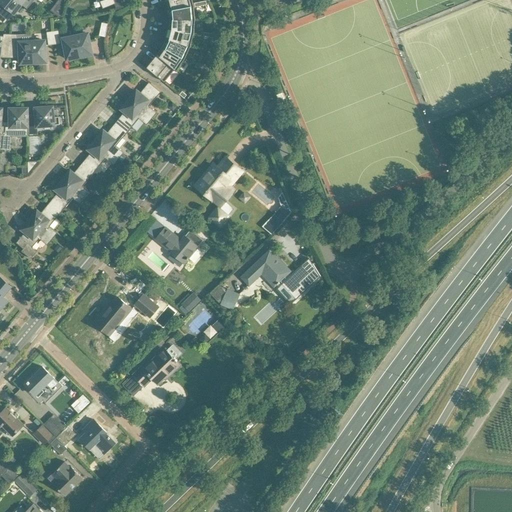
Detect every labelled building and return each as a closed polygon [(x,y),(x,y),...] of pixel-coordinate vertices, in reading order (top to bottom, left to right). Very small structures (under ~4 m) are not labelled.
[(0,0),(0,2),(3,4),(0,8),(0,22),(6,23),(13,13),(14,14),(21,4),(16,0),(0,0)] [(60,0),(57,0),(55,3),(64,9),(65,3),(60,0)] [(99,0),(103,8),(115,3),(114,0),(98,0),(99,0)] [(192,0),(166,0),(165,1),(166,1),(168,9),(169,10),(194,5),(192,0)] [(62,17),(64,9),(55,3),(49,11),(58,17),(62,17)] [(169,19),(195,19),(194,5),(169,10),(169,14),(169,18),(169,19)] [(194,33),(195,19),(169,19),(169,20),(169,27),(169,28),(194,33)] [(99,35),(105,37),(108,24),(102,22),(99,35)] [(166,37),(190,46),(194,33),(169,28),(169,29),(167,37),(166,37)] [(88,33),(75,36),(80,58),(89,56),(88,54),(92,54),(90,45),(89,46),(89,42),(88,33)] [(0,41),(0,55),(2,56),(2,57),(9,57),(10,34),(3,34),(3,37),(1,36),(0,41)] [(24,64),(33,64),(32,41),(20,42),(20,37),(17,37),(17,34),(10,34),(9,57),(17,57),(17,56),(20,56),(21,63),(24,63),(24,64)] [(80,58),(75,36),(63,38),(65,47),(66,50),(66,51),(67,59),(71,58),(71,60),(80,58)] [(185,59),(190,46),(166,37),(166,38),(162,46),(185,59)] [(44,40),(32,41),(33,64),(42,63),(42,62),(46,61),(45,53),(44,53),(44,49),(45,49),(44,40)] [(162,47),(157,53),(156,52),(156,53),(177,70),(185,59),(162,46),(162,47)] [(155,53),(157,55),(151,61),(147,67),(164,82),(175,69),(177,70),(156,53),(155,53)] [(137,91),(129,100),(152,118),(157,112),(149,106),(161,92),(151,84),(147,88),(145,87),(140,93),(137,91)] [(282,103),(284,102),(285,102),(281,93),(277,95),(280,104),(282,103)] [(121,119),(117,124),(127,132),(139,118),(147,125),(152,118),(129,100),(122,109),(125,111),(119,118),(121,119)] [(36,110),(36,114),(27,115),(27,121),(27,134),(37,134),(37,126),(60,124),(59,116),(53,117),(52,107),(42,107),(42,109),(36,110)] [(27,121),(27,115),(27,108),(17,108),(17,110),(10,111),(10,122),(0,122),(0,125),(0,149),(10,150),(11,136),(27,136),(27,134),(27,121)] [(102,144),(119,158),(122,161),(126,157),(123,154),(124,152),(116,146),(127,132),(117,124),(114,128),(112,127),(107,133),(104,131),(96,140),(102,144)] [(119,158),(102,144),(96,140),(89,149),(92,151),(86,158),(88,159),(84,164),(94,172),(106,158),(114,165),(119,158)] [(233,181),(241,171),(226,158),(218,168),(215,165),(197,186),(212,199),(213,198),(220,204),(209,217),(219,226),(228,215),(221,210),(226,204),(223,201),(231,193),(223,186),(230,178),(233,181)] [(28,173),(38,161),(28,162),(28,173)] [(70,171),(63,180),(86,199),(91,192),(83,186),(94,172),(84,164),(81,168),(79,167),(73,173),(70,171)] [(81,205),(86,199),(63,180),(55,189),(59,191),(53,198),(55,199),(51,204),(61,212),(73,198),(81,205)] [(281,206),(273,216),(281,222),(291,210),(283,192),(277,199),(281,206)] [(37,211),(35,214),(30,220),(52,239),(58,232),(50,226),(61,212),(51,204),(48,208),(46,207),(40,213),(37,211)] [(47,245),(52,239),(30,220),(22,229),(25,231),(20,238),(22,239),(18,244),(23,248),(21,251),(31,258),(37,251),(32,247),(40,238),(47,245)] [(189,231),(181,240),(166,227),(156,239),(172,252),(171,252),(184,263),(203,240),(194,232),(193,234),(189,231)] [(141,248),(138,253),(142,257),(146,252),(141,248)] [(270,250),(241,277),(249,286),(265,271),(270,277),(267,279),(274,287),(277,284),(278,285),(280,283),(279,282),(280,281),(296,299),(307,289),(301,283),(307,277),(299,267),(292,273),(290,271),(270,250)] [(0,308),(7,300),(2,296),(10,286),(0,278),(0,308)] [(227,287),(226,290),(219,284),(210,293),(218,302),(223,297),(220,303),(233,309),(240,293),(227,287)] [(160,298),(160,295),(155,291),(152,291),(149,294),(149,297),(154,301),(157,301),(160,298)] [(194,291),(182,303),(189,310),(202,298),(194,291)] [(149,317),(158,307),(143,294),(135,305),(149,317)] [(132,309),(118,297),(107,310),(105,309),(94,322),(110,335),(132,309)] [(165,313),(162,312),(158,320),(166,325),(171,316),(167,314),(170,308),(168,307),(165,313)] [(221,317),(213,325),(221,333),(229,325),(221,317)] [(169,375),(180,365),(165,349),(144,369),(142,367),(134,374),(144,385),(152,378),(157,383),(167,374),(169,375)] [(53,390),(60,384),(42,366),(25,384),(36,395),(47,384),(53,390)] [(80,410),(90,401),(86,397),(76,406),(80,410)] [(0,413),(0,426),(3,424),(13,434),(23,425),(6,407),(0,413)] [(43,423),(57,437),(68,426),(62,420),(57,425),(49,417),(43,423)] [(107,432),(93,419),(84,429),(87,432),(80,438),(90,448),(96,442),(106,451),(115,442),(106,433),(107,432)] [(42,424),(32,434),(43,444),(52,435),(42,424)] [(57,437),(64,445),(75,434),(68,426),(57,437)] [(67,448),(64,445),(57,437),(50,444),(60,454),(67,448)] [(0,474),(2,474),(6,471),(13,479),(21,471),(4,454),(0,457),(0,474)] [(55,485),(65,496),(83,478),(71,466),(70,467),(64,461),(52,473),(59,481),(55,485)] [(21,472),(14,480),(30,496),(37,488),(21,472)]
